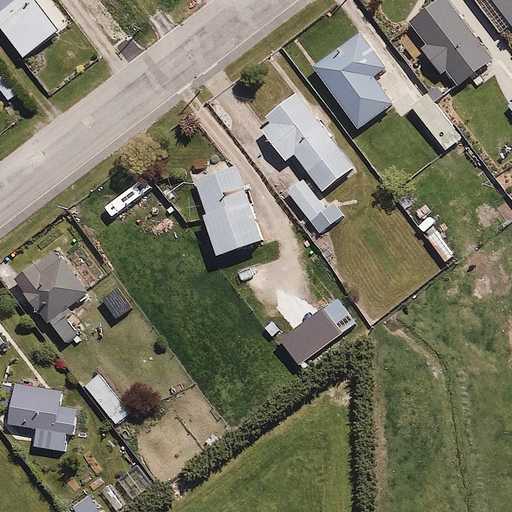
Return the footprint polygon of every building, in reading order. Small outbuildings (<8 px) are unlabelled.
[(0,0),(0,27),(28,63),(65,34),(38,0),(0,0)] [(492,61),(448,0),(443,0),(414,21),(458,85),(492,61)] [(511,0),(497,0),(511,19),(511,0)] [(378,82),(390,73),(363,37),(316,71),(362,133),(397,107),(378,82)] [(457,112),(448,119),(428,95),(412,109),(448,152),(464,138),(455,127),(463,120),(457,112)] [(303,104),(272,128),(276,133),(266,141),(289,171),(300,163),(328,200),(359,176),(303,104)] [(256,205),(251,207),(240,172),(197,184),(220,261),(267,248),(256,205)] [(308,179),(289,194),(304,212),(297,217),(317,242),(348,217),(337,202),(331,207),(308,179)] [(315,251),(301,230),(292,236),(306,257),(315,251)] [(67,327),(94,306),(61,265),(25,293),(74,355),(83,347),(67,327)] [(0,332),(0,354),(11,347),(0,332)] [(80,407),(64,408),(63,388),(11,391),(14,433),(17,433),(18,438),(39,437),(40,452),(59,451),(59,454),(71,453),(70,437),(81,436),(80,407)] [(97,511),(89,502),(77,511),(97,511)]
